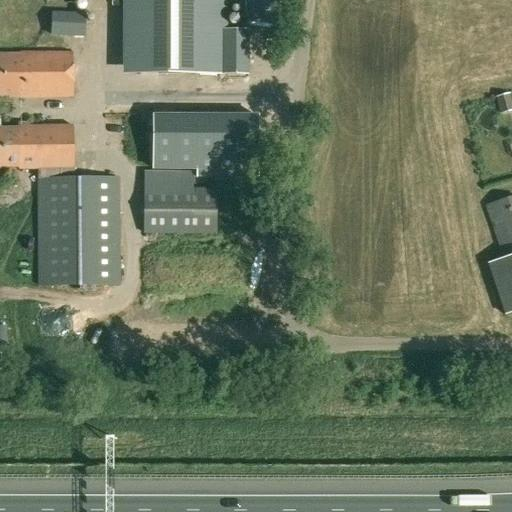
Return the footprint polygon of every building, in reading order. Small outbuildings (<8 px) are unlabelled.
[(123,0),(123,75),(248,75),(248,29),(227,29),(226,0),(123,0)] [(52,36),(85,37),(85,13),(51,12),(52,36)] [(73,98),(73,54),(20,53),(20,57),(0,56),(0,94),(19,95),(19,98),(73,98)] [(496,97),(501,114),(511,111),(511,100),(510,94),(496,97)] [(257,117),(151,118),(151,173),(193,173),(196,173),(196,180),(257,179),(257,117)] [(38,287),(122,285),(120,177),(70,179),(69,168),(74,168),(73,126),(31,127),(30,122),(19,122),(19,127),(18,127),(18,129),(0,128),(0,167),(18,168),(18,169),(38,169),(38,180),(37,180),(38,287)] [(155,234),(192,234),(217,235),(218,189),(193,189),(193,173),(151,173),(144,172),(144,239),(154,239),(155,234)] [(487,264),(504,316),(511,313),(511,197),(485,206),(503,258),(487,264)]
